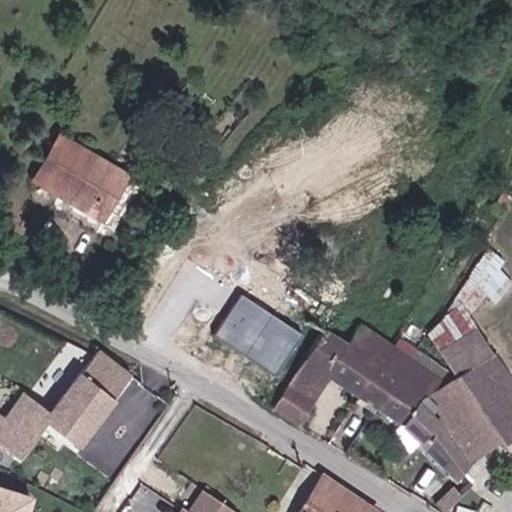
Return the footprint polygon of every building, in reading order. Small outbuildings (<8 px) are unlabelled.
[(35,180),(74,203),(98,161),(58,138),(35,180)] [(98,161),(74,203),(105,221),(128,179),(98,161)] [(464,297),(475,317),(511,292),(511,278),(506,268),(464,297)] [(271,298),(249,285),(230,319),(251,331),(271,298)] [(430,320),(444,341),(475,317),(464,297),(430,320)] [(251,331),(299,360),(320,327),(271,298),(251,331)] [(444,341),(460,364),(503,430),(511,424),(511,372),(475,317),(444,341)] [(328,378),(356,394),(388,341),(352,321),(340,339),(320,373),(328,378)] [(299,360),(288,379),(317,398),(328,378),(320,373),(340,339),(320,327),(299,360)] [(20,346),(38,359),(45,349),(27,336),(20,346)] [(388,341),(356,394),(375,405),(391,377),(417,393),(443,374),(388,341)] [(132,377),(97,351),(81,372),(55,353),(11,411),(0,402),(0,444),(19,459),(46,422),(79,447),(132,377)] [(460,364),(443,374),(451,387),(465,407),(488,442),(503,430),(460,364)] [(401,404),(394,416),(437,469),(462,451),(468,460),(488,442),(465,407),(451,413),(436,414),(430,404),(451,387),(443,374),(417,393),(401,404)] [(391,377),(375,405),(394,416),(401,404),(417,393),(391,377)] [(288,379),(272,405),(303,424),(317,398),(288,379)] [(465,407),(451,387),(430,404),(436,414),(451,413),(465,407)] [(298,511),(357,511),(364,502),(323,476),(298,511)] [(0,511),(26,511),(31,497),(0,488),(0,511)] [(184,511),(181,510),(179,511),(236,511),(204,490),(188,511),(184,511)] [(378,511),(364,502),(357,511),(378,511)]
